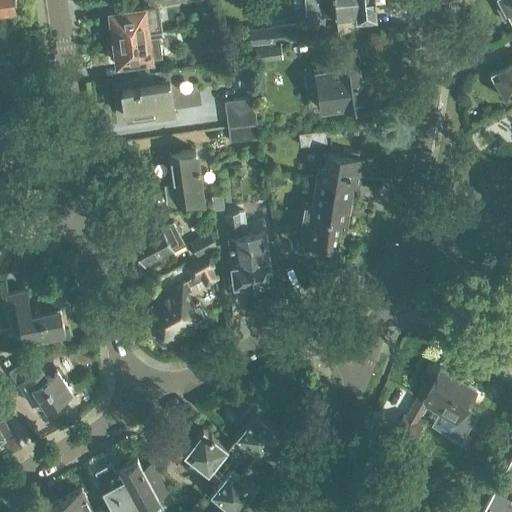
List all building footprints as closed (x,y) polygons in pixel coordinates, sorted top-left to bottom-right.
[(0,0),(0,14),(12,12),(12,10),(15,6),(14,0),(0,0)] [(304,0),(307,18),(336,15),(336,18),(357,16),(357,17),(375,15),(374,4),(376,4),(375,3),(385,2),(384,0),(304,0)] [(511,0),(498,0),(502,6),(496,9),(504,23),(511,18),(511,0)] [(113,28),(114,40),(147,35),(163,33),(159,7),(111,14),(111,17),(108,17),(110,29),(113,28)] [(251,44),(273,42),(298,39),(296,25),(249,30),(251,44)] [(147,35),(114,40),(116,51),(113,51),(115,63),(117,62),(118,65),(162,59),(159,38),(148,40),(147,35)] [(254,50),(256,62),(281,59),(279,46),(254,50)] [(228,62),(227,48),(211,50),(212,64),(228,62)] [(511,95),(511,59),(490,71),(505,100),(511,95)] [(318,86),(321,110),(344,107),(345,108),(364,105),(364,104),(374,103),(371,86),(362,87),(362,86),(361,86),(358,66),(339,69),(339,70),(316,73),(316,74),(305,76),(306,88),(318,86)] [(13,106),(11,103),(22,96),(8,76),(0,81),(0,156),(1,156),(5,157),(13,150),(14,147),(33,131),(23,117),(24,114),(19,108),(16,108),(14,106),(13,106)] [(170,85),(122,93),(126,119),(157,114),(158,120),(175,117),(170,85)] [(225,101),(228,128),(256,124),(253,97),(225,101)] [(256,124),(228,128),(230,141),(258,138),(256,124)] [(298,134),(300,146),(326,143),(324,130),(298,134)] [(203,198),(196,151),(170,154),(174,185),(168,186),(171,203),(203,198)] [(319,167),(316,180),(351,185),(357,186),(362,159),(359,159),(360,156),(338,152),(338,155),(327,153),(325,168),(319,167)] [(300,201),(297,215),(339,221),(345,222),(351,185),(316,180),(312,204),(300,201)] [(212,198),(214,211),(224,209),(222,196),(212,198)] [(288,211),(270,208),(274,233),(285,232),(288,211)] [(324,249),(324,245),(335,247),(339,221),(297,215),(296,226),(302,227),(300,241),(305,242),(304,246),(324,249)] [(244,281),(246,292),(263,289),(262,279),(272,277),(266,232),(242,235),(240,221),(227,223),(229,237),(233,264),(231,264),(234,283),(244,281)] [(141,250),(147,262),(172,249),(174,252),(186,246),(173,222),(161,226),(160,224),(134,237),(135,240),(134,244),(137,249),(141,250)] [(191,244),(198,256),(217,245),(210,233),(191,244)] [(211,252),(183,267),(192,283),(200,279),(206,290),(221,281),(215,270),(219,269),(211,252)] [(466,284),(474,288),(480,291),(487,277),(472,270),(466,284)] [(167,343),(169,342),(175,338),(174,337),(196,324),(197,326),(209,320),(199,303),(194,307),(181,284),(168,291),(170,293),(162,298),(165,304),(151,312),(161,329),(160,330),(159,331),(158,332),(157,334),(157,335),(157,337),(157,338),(158,340),(159,341),(160,342),(161,343),(163,343),(164,343),(166,343),(167,343)] [(27,294),(7,298),(14,329),(20,328),(23,340),(39,337),(40,341),(67,335),(61,308),(45,312),(43,303),(30,306),(27,294)] [(41,369),(18,384),(32,406),(41,401),(46,409),(72,393),(57,370),(46,377),(41,369)] [(430,379),(417,400),(456,423),(476,389),(441,369),(434,381),(430,379)] [(227,447),(239,457),(247,464),(256,452),(260,456),(280,431),(255,411),(235,436),(236,437),(227,447)] [(392,434),(391,436),(397,440),(396,440),(398,441),(398,440),(403,443),(402,444),(404,444),(410,448),(423,427),(404,416),(392,435),(392,434)] [(0,440),(5,438),(4,435),(10,432),(4,420),(0,421),(0,440)] [(211,468),(222,477),(239,457),(227,447),(203,428),(183,453),(208,473),(211,468)] [(511,511),(511,452),(479,511),(511,511)] [(239,457),(222,477),(210,493),(234,511),(235,511),(255,487),(239,474),(247,464),(239,457)] [(99,480),(116,511),(132,511),(141,507),(144,511),(154,511),(162,508),(157,498),(158,497),(137,458),(120,467),(121,468),(115,472),(110,462),(95,470),(100,479),(99,480)] [(93,511),(81,489),(60,500),(56,491),(42,499),(47,508),(46,508),(47,511),(93,511)]
